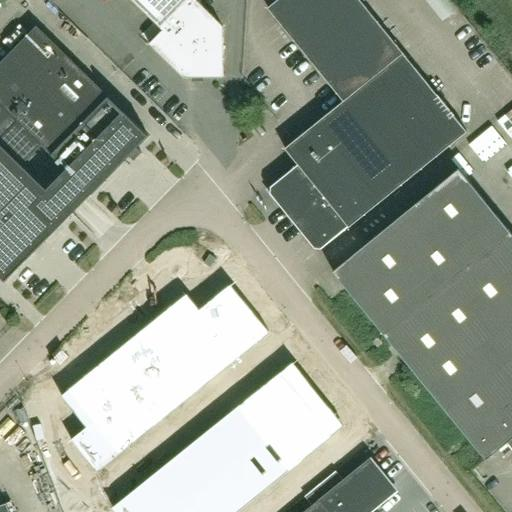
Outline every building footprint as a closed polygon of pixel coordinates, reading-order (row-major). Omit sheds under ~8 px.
[(223,27),(195,0),(131,0),(163,31),(149,44),(184,78),(223,78),(223,27)] [(278,0),(268,8),(343,102),(285,149),(298,165),(281,178),(279,198),(321,249),(348,227),(349,228),(467,132),(359,0),(278,0)] [(421,0),(439,28),(448,22),(434,0),(421,0)] [(142,153),(136,148),(148,136),(37,27),(0,63),(0,276),(6,282),(72,214),(91,195),(129,156),(134,161),(142,153)] [(511,234),(459,169),(334,271),(333,272),(387,338),(409,365),(486,460),(499,450),(505,444),(507,443),(511,449),(511,234)] [(188,294),(62,396),(88,428),(72,440),(97,472),(270,332),(231,285),(200,310),(188,294)] [(113,508),(116,511),(236,511),(344,425),(293,362),(113,508)] [(367,511),(394,490),(370,461),(354,475),(353,473),(336,487),(338,489),(322,501),(320,499),(304,511),(367,511)]
